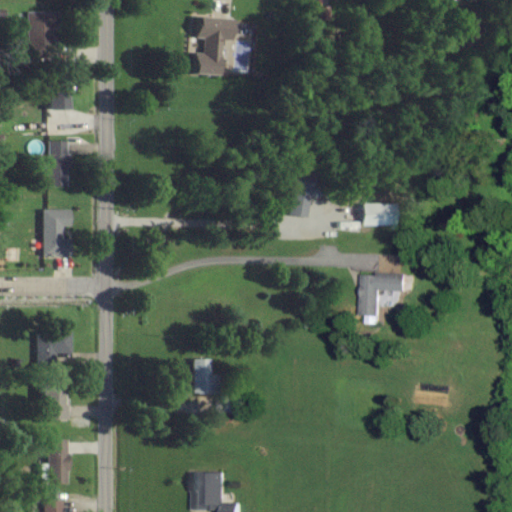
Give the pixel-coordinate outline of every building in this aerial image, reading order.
[(27,11),(27,62),(54,62),(54,41),(52,41),(52,11),(27,11)] [(190,74),(218,76),(221,39),(230,40),(231,20),(194,17),(193,37),(202,37),(201,54),(191,53),(190,74)] [(65,78),(47,79),(48,111),(66,110),(65,78)] [(67,140),(46,140),(46,185),(66,185),(67,140)] [(307,215),(308,169),(288,168),(286,215),(307,215)] [(41,255),(68,255),(68,237),(62,237),(62,225),(70,225),(70,208),(41,209),(41,255)] [(361,314),(380,315),(381,289),(407,290),(407,274),(363,272),(361,314)] [(54,365),(54,353),(70,352),(70,330),(36,330),(36,366),(54,365)] [(192,392),(210,392),(209,358),(191,358),(192,392)] [(68,418),(67,395),(60,395),(59,379),(38,379),(38,419),(68,418)] [(38,482),(66,483),(67,438),(45,438),(45,463),(38,463),(38,482)] [(225,471),(193,471),(192,510),(218,510),(217,511),(241,511),(242,502),(225,502),(225,471)] [(61,511),(61,499),(42,499),(41,511),(61,511)]
